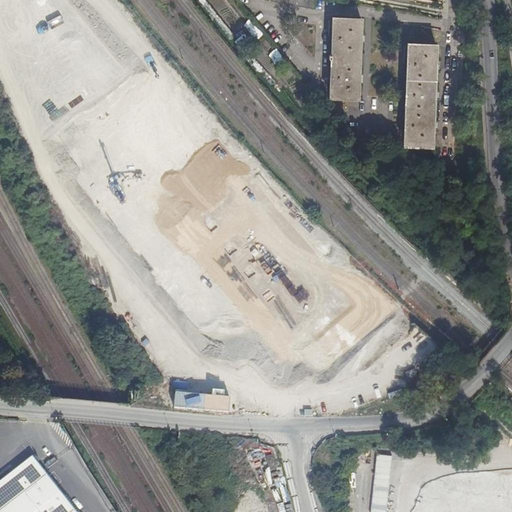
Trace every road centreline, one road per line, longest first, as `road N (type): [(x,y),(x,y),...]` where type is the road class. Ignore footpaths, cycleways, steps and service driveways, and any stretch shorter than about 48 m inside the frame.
road 1 (track): [(448,248),(359,159),(224,0)]
road 2 (tertiary): [(285,426),(0,404)]
road 3 (tertiary): [(511,333),(462,391),(421,413),(285,426)]
road 4 (tertiary): [(487,0),(501,204),(511,249)]
